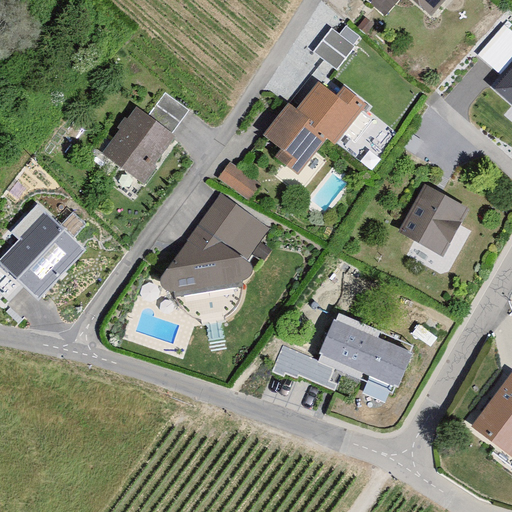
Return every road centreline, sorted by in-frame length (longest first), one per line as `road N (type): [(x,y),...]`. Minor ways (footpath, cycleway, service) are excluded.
road 1 (residential): [(75,348),(311,0)]
road 2 (residential): [(75,348),(397,461)]
road 3 (residential): [(511,268),(397,461)]
